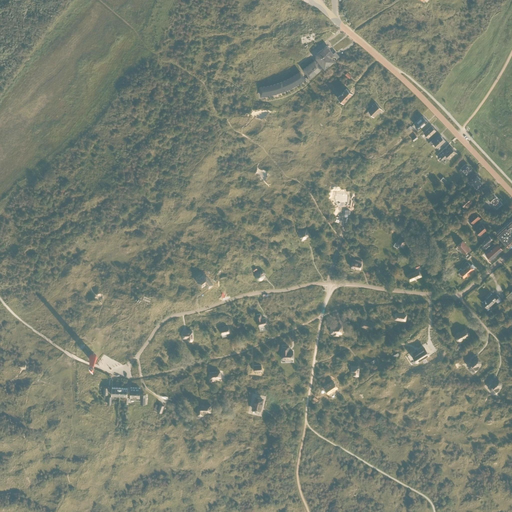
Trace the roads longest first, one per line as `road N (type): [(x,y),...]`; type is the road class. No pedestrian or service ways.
road 1 (tertiary): [(511,193),(334,19)]
road 2 (unclassified): [(122,371),(166,318),(257,292),(332,284)]
road 3 (track): [(0,298),(64,352),(122,371)]
road 4 (unclassified): [(305,421),(332,284)]
road 5 (unclassified): [(332,284),(456,294)]
